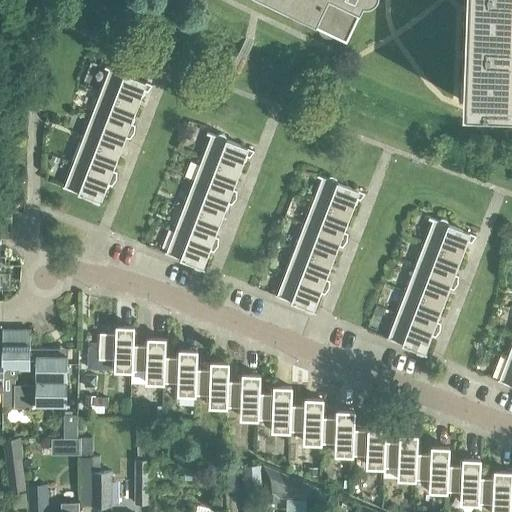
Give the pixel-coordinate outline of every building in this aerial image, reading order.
[(262,0),(264,0),(265,0),(266,0),(273,0),(292,9),(292,10),(293,12),(294,14),(295,15),(296,16),(298,17),(299,18),(301,19),(303,19),(304,19),(306,18),(308,18),(309,17),(319,22),(320,24),(320,25),(321,27),(322,28),(323,29),(325,31),(326,31),(328,32),(330,32),(332,32),(333,32),(335,31),(337,30),(348,36),(363,4),(361,3),(362,0),(262,0)] [(469,13),(465,104),(511,105),(511,0),(476,0),(476,13),(469,13)] [(110,71),(101,94),(137,107),(143,91),(148,93),(153,86),(146,84),(125,76),(125,73),(123,70),(120,69),(117,70),(115,72),(106,68),(105,69),(110,71)] [(135,126),(130,125),(137,107),(101,94),(92,117),(135,134),(135,126)] [(135,134),(92,117),(83,141),(119,155),(125,138),(130,140),(135,134)] [(203,159),(239,173),(245,157),(250,159),(255,152),(248,149),(227,141),(227,138),(225,136),(222,135),(219,135),(217,137),(208,134),(207,135),(212,137),(203,159)] [(119,155),(83,141),(74,165),(110,179),(116,181),(117,174),(112,172),(119,155)] [(239,173),(203,159),(194,183),(237,199),(237,192),(232,190),(239,173)] [(110,179),(74,165),(65,188),(64,187),(63,188),(103,204),(104,202),(101,201),(107,185),(112,187),(116,181),(110,179)] [(323,179),(314,202),(350,216),(356,199),(361,201),(365,195),(359,192),(338,184),(337,181),(336,179),(333,178),(330,178),(327,180),(318,176),(318,178),(323,179)] [(194,183),(185,207),(221,221),(227,204),(232,205),(237,199),(194,183)] [(343,233),(350,216),(314,202),(305,226),(341,239),(347,242),(348,235),(343,233)] [(221,221),(185,207),(176,231),(218,247),(219,240),(214,238),(221,221)] [(0,263),(1,263),(1,235),(12,235),(12,220),(12,218),(0,218),(0,263)] [(425,245),(461,258),(467,242),(472,243),(476,237),(470,235),(470,234),(449,226),(448,223),(446,221),(444,220),(441,220),(438,222),(429,219),(429,220),(433,222),(425,245)] [(305,226),(296,249),(332,263),(338,246),(343,248),(347,242),(341,239),(305,226)] [(218,247),(176,231),(167,253),(166,253),(165,254),(205,269),(206,268),(203,267),(209,251),(214,253),(218,247)] [(461,258),(425,245),(416,268),(458,285),(459,277),(454,275),(461,258)] [(296,249),(287,273),(329,289),(329,283),(325,280),(332,263),(296,249)] [(416,268),(407,292),(442,306),(449,289),(454,290),(458,285),(416,268)] [(329,289),(287,273),(278,296),(277,295),(276,297),(316,312),(317,311),(314,310),(320,294),(325,295),(329,289)] [(442,306),(407,292),(397,316),(440,332),(441,325),(436,323),(442,306)] [(440,332),(397,316),(389,338),(388,338),(387,339),(427,354),(428,353),(425,352),(431,336),(436,338),(440,332)] [(116,371),(132,372),(133,347),(134,328),(118,328),(118,335),(101,335),(100,360),(116,360),(116,371)] [(12,391),(3,391),(2,394),(2,408),(45,409),(46,405),(67,406),(67,365),(58,365),(58,350),(30,350),(31,331),(3,331),(3,346),(3,368),(37,368),(36,387),(12,386),(12,391)] [(149,348),(133,347),(132,372),(148,372),(147,383),(164,384),(165,359),(166,341),(149,340),(149,348)] [(180,360),(165,359),(164,384),(179,384),(179,395),(195,396),(197,371),(197,353),(181,352),(180,360)] [(511,358),(509,358),(500,381),(499,380),(498,382),(511,386),(511,358)] [(212,372),(197,371),(195,396),(211,396),(210,407),(227,408),(228,383),(229,365),(212,364),(212,372)] [(228,383),(227,408),(242,408),(242,419),(259,420),(260,395),(260,377),(243,376),(243,384),(228,383)] [(260,395),(259,420),(274,420),(273,431),(291,432),(291,407),(292,389),(275,388),(275,396),(260,395)] [(291,407),(291,432),(305,432),(305,443),(322,444),(323,419),(323,401),(307,400),(306,408),(291,407)] [(323,419),(322,444),(337,444),(336,455),(353,455),(354,431),(355,413),(338,412),(338,420),(323,419)] [(65,415),(65,439),(78,439),(78,415),(65,415)] [(369,432),(354,431),(353,455),(368,456),(368,467),(385,468),(386,443),(386,425),(369,424),(369,432)] [(386,443),(385,468),(399,468),(399,479),(416,480),(417,456),(418,437),(401,436),(400,444),(386,443)] [(19,439),(4,440),(10,491),(25,489),(19,439)] [(432,456),(417,456),(416,480),(431,480),(431,491),(447,492),(449,468),(449,449),(432,448),(432,456)] [(136,460),(136,471),(135,505),(148,505),(149,471),(149,460),(136,460)] [(464,468),(449,468),(447,492),(462,492),(462,503),(479,503),(480,480),(481,461),(464,460),(464,468)] [(236,492),(237,466),(221,466),(220,491),(235,493),(236,492)] [(262,493),(261,466),(244,467),(245,493),(262,493)] [(312,488),(263,467),(267,504),(281,504),(281,501),(312,502),(312,488)] [(111,472),(93,472),(92,506),(111,506),(111,472)] [(510,511),(511,492),(511,486),(511,472),(496,472),(495,480),(480,480),(479,503),(494,504),(493,511),(510,511)] [(47,511),(46,483),(29,484),(30,511),(47,511)]
